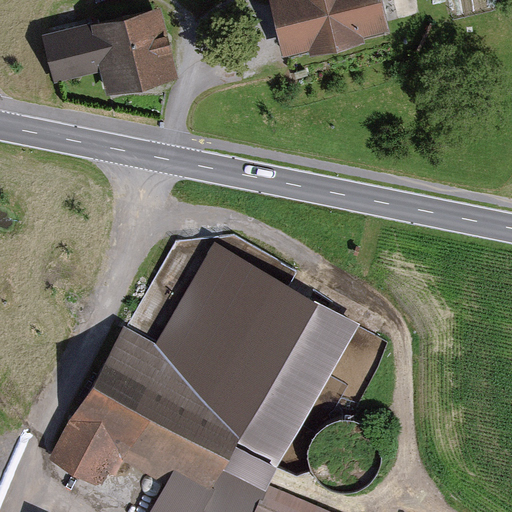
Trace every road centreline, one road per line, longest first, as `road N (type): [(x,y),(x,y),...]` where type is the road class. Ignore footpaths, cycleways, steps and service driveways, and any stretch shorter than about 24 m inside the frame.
road 1 (secondary): [(0,124),(511,230)]
road 2 (unknown): [(165,158),(96,374),(42,479)]
